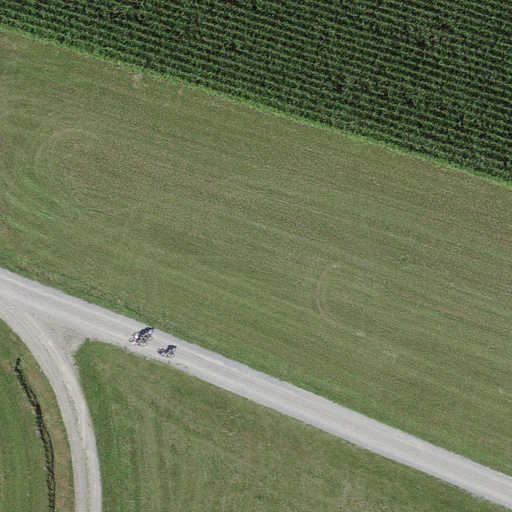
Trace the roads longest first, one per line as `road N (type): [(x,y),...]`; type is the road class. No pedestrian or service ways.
road 1 (track): [(511,496),(0,284)]
road 2 (track): [(90,511),(85,427),(31,298)]
